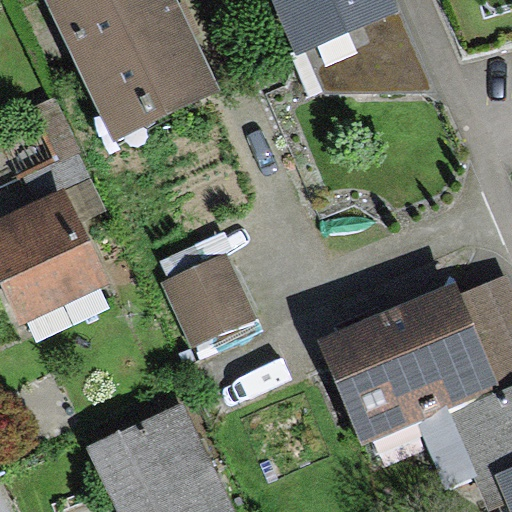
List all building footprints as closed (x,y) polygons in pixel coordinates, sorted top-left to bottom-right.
[(174,0),(66,0),(43,12),(113,155),(224,101),(174,0)] [(270,0),(294,55),(307,50),(326,94),(441,94),(400,0),(270,0)] [(60,165),(81,155),(55,100),(35,110),(60,165)] [(38,210),(0,228),(0,292),(21,335),(111,291),(80,228),(109,214),(81,155),(60,165),(25,182),(38,210)] [(191,353),(259,321),(221,239),(159,268),(167,285),(161,287),(191,353)] [(434,292),(319,337),(361,444),(417,420),(447,487),(474,476),(489,510),(507,503),(496,475),(511,468),(511,286),(507,275),(463,295),(457,283),(434,292)] [(233,511),(184,409),(89,455),(116,511),(233,511)] [(511,511),(511,468),(496,475),(507,503),(511,511)]
